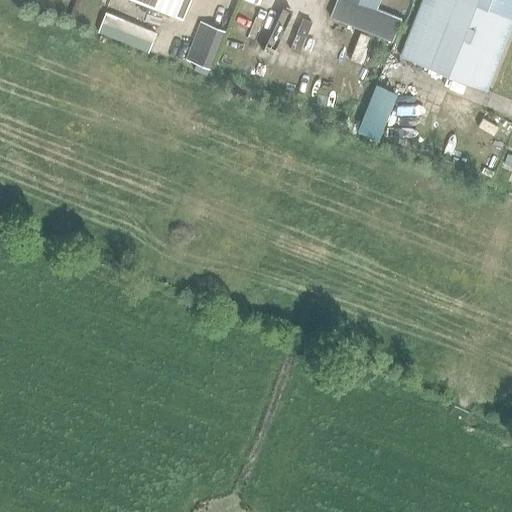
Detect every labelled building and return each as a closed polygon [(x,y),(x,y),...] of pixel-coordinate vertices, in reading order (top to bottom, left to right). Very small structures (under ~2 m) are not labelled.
[(130,0),(181,20),(188,0),(130,0)] [(400,19),(375,10),(378,0),(336,0),(330,18),(392,42),(400,19)] [(511,0),(421,0),(399,57),(485,91),(511,23),(511,0)] [(106,13),(102,22),(152,43),(156,33),(106,13)] [(210,66),(222,28),(198,20),(186,59),(210,66)] [(206,75),(208,68),(195,64),(193,70),(206,75)] [(371,82),(352,130),(373,138),(392,90),(371,82)]
